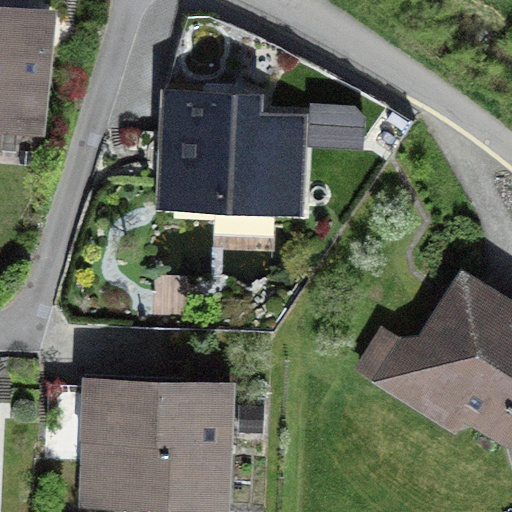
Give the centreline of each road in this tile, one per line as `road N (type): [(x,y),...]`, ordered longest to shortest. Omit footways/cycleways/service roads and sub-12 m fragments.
road 1 (residential): [(141,0),(65,252),(39,308),(0,316)]
road 2 (residential): [(283,0),(511,161)]
